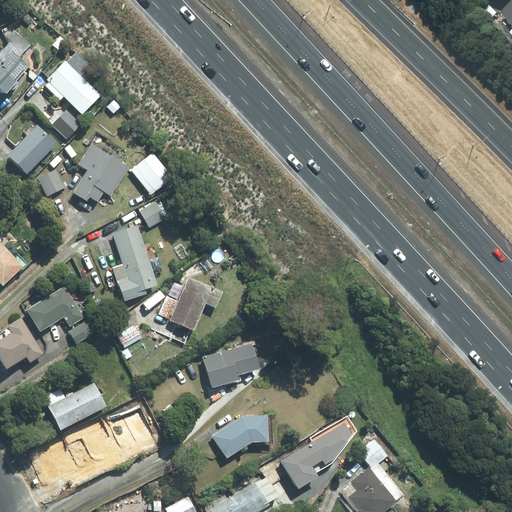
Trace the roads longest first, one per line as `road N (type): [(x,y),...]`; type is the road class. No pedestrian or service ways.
road 1 (motorway): [(511,374),(167,0)]
road 2 (motorway): [(252,0),(511,280)]
